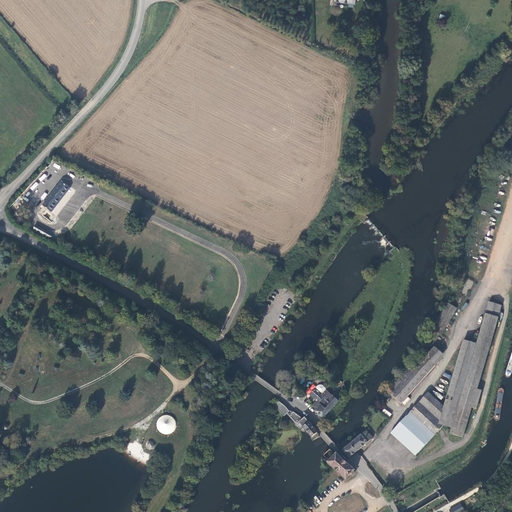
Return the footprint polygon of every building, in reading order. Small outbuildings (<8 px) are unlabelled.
[(70,192),(62,185),(43,208),(44,208),(38,216),(51,227),(55,226),(57,223),(57,220),(51,215),(70,192)] [(43,232),(35,228),(33,232),(40,237),(43,232)] [(471,289),(473,281),(467,280),(465,287),(471,289)] [(489,302),(485,313),(499,317),(502,306),(489,302)] [(447,303),(445,308),(454,313),(457,309),(447,303)] [(454,313),(445,308),(432,329),(435,331),(439,334),(441,335),(454,313)] [(499,317),(485,313),(476,344),(464,340),(444,406),(443,406),(429,392),(411,412),(435,435),(444,425),(452,427),(450,433),(463,437),(472,407),(476,409),(480,395),(476,394),(499,317)] [(439,334),(435,331),(423,346),(424,346),(427,349),(439,334)] [(430,351),(427,349),(424,346),(420,351),(422,354),(423,353),(426,355),(430,351)] [(434,346),(430,351),(426,355),(436,365),(444,356),(434,346)] [(423,353),(422,354),(404,373),(408,376),(400,384),(397,381),(396,381),(388,390),(391,394),(400,404),(436,365),(426,355),(423,353)] [(408,376),(404,373),(397,381),(400,384),(408,376)] [(342,398),(336,393),(333,396),(327,391),(323,395),(316,389),(310,395),(318,402),(313,406),(318,410),(317,412),(318,414),(321,417),(324,419),(342,398)] [(279,401),(275,405),(284,415),(289,410),(283,403),(279,401)] [(299,421),(303,418),(294,411),(292,412),(291,415),(296,421),(298,420),(299,421)] [(435,435),(411,412),(409,414),(408,413),(406,415),(407,416),(391,433),(416,455),(435,435)] [(176,420),(162,414),(156,429),(170,435),(176,420)] [(311,437),(318,432),(305,417),(303,418),(299,421),(299,422),(311,437)] [(342,449),(348,457),(373,438),(366,430),(342,449)] [(150,450),(155,444),(150,440),(145,446),(150,450)] [(328,463),(346,480),(355,470),(337,453),(335,454),(330,449),(324,455),(329,461),(328,463)]
